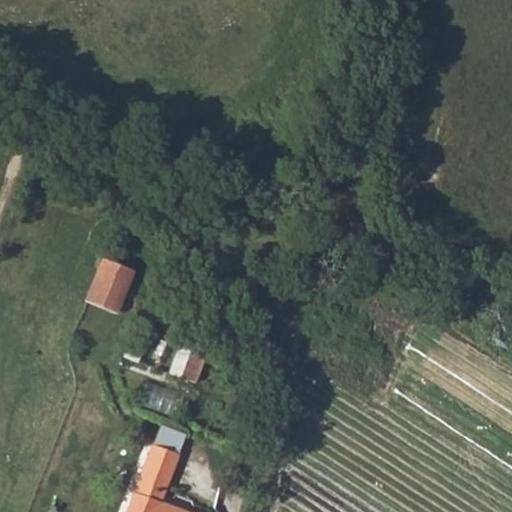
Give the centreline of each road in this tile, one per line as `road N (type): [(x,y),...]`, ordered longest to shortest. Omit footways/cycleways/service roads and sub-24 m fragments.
road 1 (track): [(0,118),(59,142),(223,252),(338,228)]
road 2 (unclassified): [(223,252),(215,284),(252,369),(240,511)]
road 3 (track): [(338,228),(387,0)]
